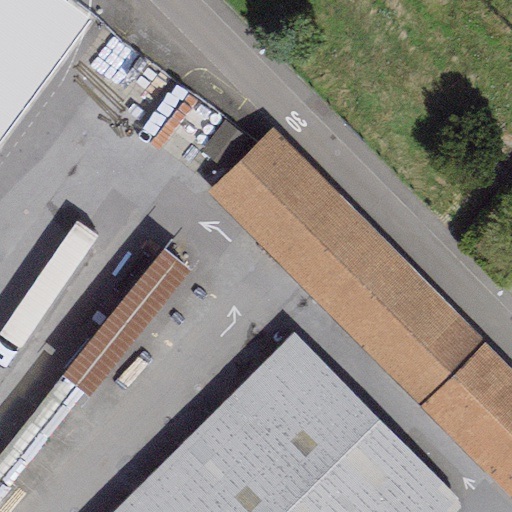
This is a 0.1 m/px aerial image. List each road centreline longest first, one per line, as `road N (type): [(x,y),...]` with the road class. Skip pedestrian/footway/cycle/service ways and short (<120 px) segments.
road 1 (residential): [(177,0),(511,331)]
road 2 (unknown): [(124,0),(0,228)]
